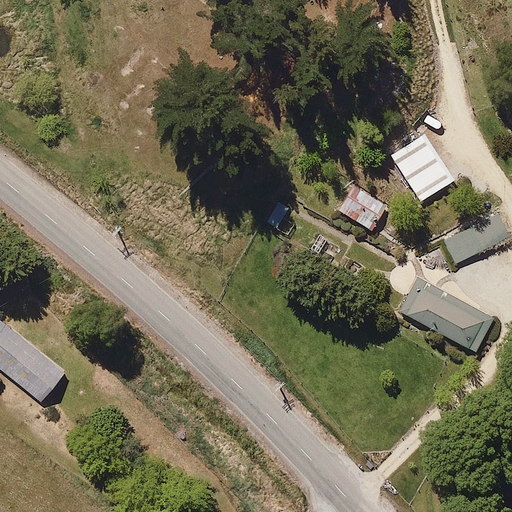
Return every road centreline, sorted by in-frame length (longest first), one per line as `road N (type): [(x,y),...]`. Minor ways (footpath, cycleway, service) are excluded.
road 1 (unclassified): [(360,511),(207,354),(0,175)]
road 2 (track): [(350,501),(511,353)]
road 3 (track): [(511,194),(442,0)]
